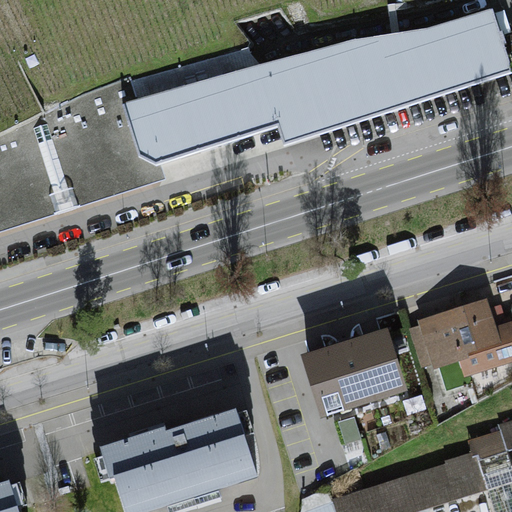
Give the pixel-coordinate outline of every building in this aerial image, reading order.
[(255,73),(247,50),(66,100),(6,135),(0,137),(0,236),(164,185),(158,167),(277,129),(284,150),(509,81),(486,16),(422,36),(351,45),(255,73)] [(489,300),(416,324),(431,368),(458,360),(463,377),(511,361),(511,330),(510,324),(498,328),(489,300)] [(385,329),(304,355),(323,415),(405,389),(385,329)] [(137,511),(253,476),(233,409),(105,449),(124,511),(137,511)] [(499,432),(508,457),(511,455),(511,420),(497,426),(499,432)] [(508,457),(499,432),(465,442),(469,457),(474,466),(508,457)] [(426,511),(481,494),(469,457),(328,503),(331,511),(426,511)] [(477,466),(491,511),(511,511),(511,470),(508,457),(477,466)] [(0,511),(17,511),(6,480),(0,482),(0,511)] [(300,503),(298,511),(331,511),(328,503),(326,491),(300,503)]
